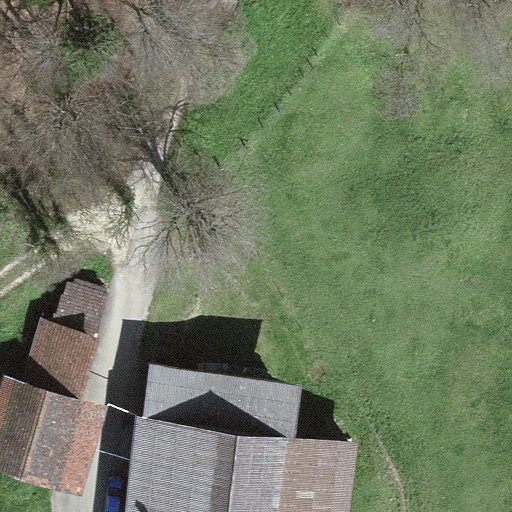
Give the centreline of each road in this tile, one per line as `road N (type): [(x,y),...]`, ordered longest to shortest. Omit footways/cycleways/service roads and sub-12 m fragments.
road 1 (track): [(79,511),(126,285),(188,60),(219,0)]
road 2 (track): [(0,289),(28,260),(154,184)]
